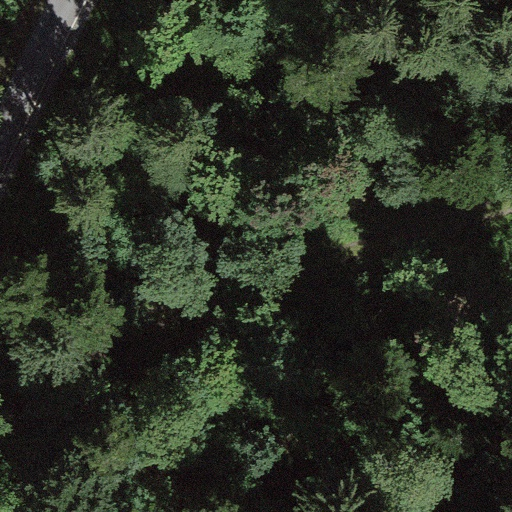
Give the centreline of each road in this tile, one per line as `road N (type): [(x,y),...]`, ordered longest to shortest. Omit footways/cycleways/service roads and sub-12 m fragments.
road 1 (track): [(511,197),(101,343),(0,416)]
road 2 (unclassified): [(0,147),(70,0)]
